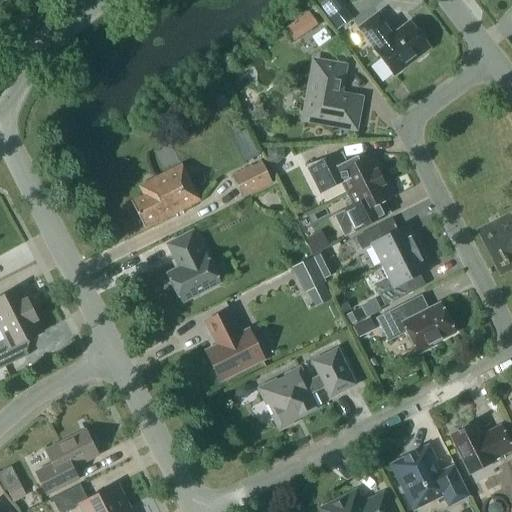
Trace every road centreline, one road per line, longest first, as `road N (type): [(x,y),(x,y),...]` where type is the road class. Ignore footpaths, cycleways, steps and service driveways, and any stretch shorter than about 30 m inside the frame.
road 1 (residential): [(511,346),(405,128),(488,54)]
road 2 (residential): [(196,510),(511,354)]
road 3 (residential): [(117,357),(0,126)]
road 4 (residential): [(196,510),(117,357)]
road 5 (tertiary): [(0,123),(33,59),(100,0)]
road 6 (residential): [(0,425),(37,393),(117,357)]
